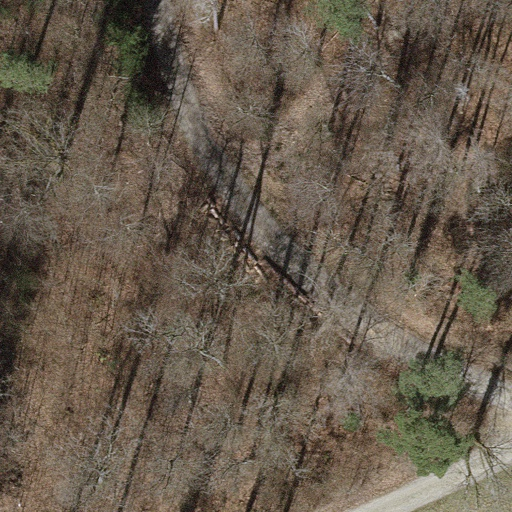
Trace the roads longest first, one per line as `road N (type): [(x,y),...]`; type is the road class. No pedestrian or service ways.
road 1 (track): [(149,0),(150,25),(196,149),(248,236),(404,368),(511,442)]
road 2 (track): [(343,511),(511,447)]
